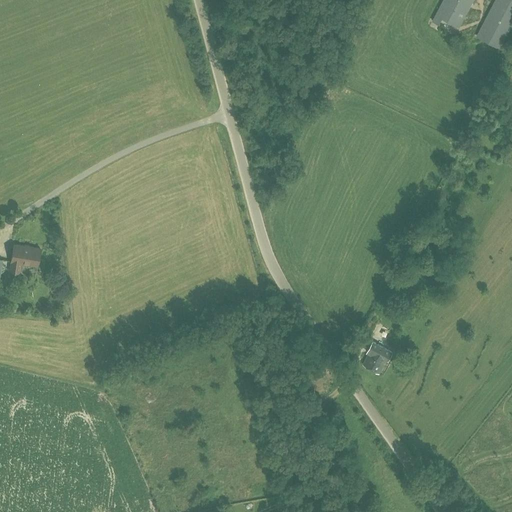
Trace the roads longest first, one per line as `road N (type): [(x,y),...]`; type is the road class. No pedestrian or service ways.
road 1 (unclassified): [(440,511),(276,274),(229,113)]
road 2 (unclassified): [(24,211),(135,145),(229,113)]
